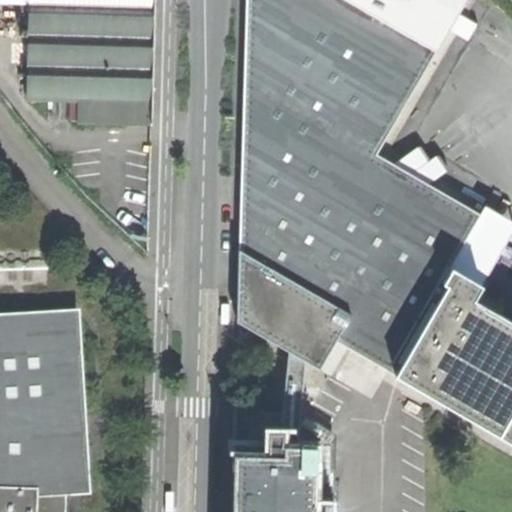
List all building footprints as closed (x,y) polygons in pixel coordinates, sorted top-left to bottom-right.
[(234,321),(288,352),(303,360),(329,374),(344,348),(332,341),(335,337),(511,440),(511,320),(466,293),(474,280),(442,261),(473,208),(420,177),(440,165),(433,151),(423,155),(416,141),(386,157),(372,148),(445,22),(464,33),(472,17),(454,8),(458,0),(242,0),(240,110),(234,321)] [(77,123),(151,124),(152,92),(154,7),(26,5),(25,100),(77,102),(77,123)] [(0,248),(0,285),(58,284),(57,247),(0,248)] [(228,303),(224,303),(223,324),(232,325),(232,309),(232,303),(228,303)] [(43,511),(64,511),(66,471),(66,450),(77,450),(78,431),(67,431),(69,335),(56,334),(43,332),(24,326),(10,323),(0,321),(0,506),(43,508),(43,511)] [(281,409),(278,428),(277,441),(297,442),(298,420),(303,360),(288,352),(281,409)] [(241,399),(240,404),(260,404),(264,412),(264,427),(278,428),(281,409),(257,394),(247,401),(241,399)] [(229,511),(327,511),(328,498),(311,497),(312,442),(297,442),(277,441),(278,428),(264,427),(264,412),(260,404),(240,404),(232,404),(229,509),(229,511)] [(329,440),(298,420),(297,442),(312,442),(311,497),(328,498),(329,440)] [(171,511),(175,511),(175,490),(167,490),(166,506),(166,511),(171,511)]
